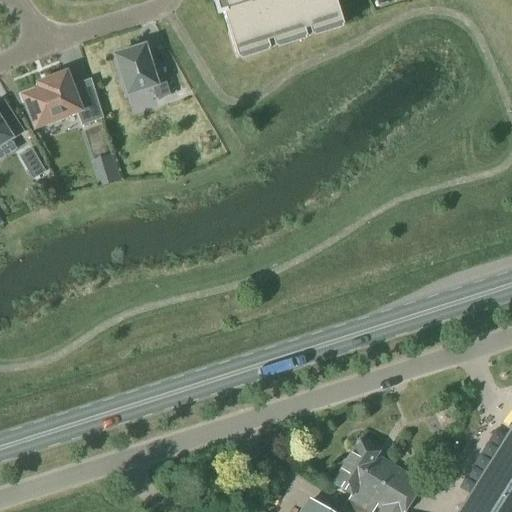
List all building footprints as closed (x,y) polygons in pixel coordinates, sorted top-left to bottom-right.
[(214,0),(218,12),(222,11),(237,58),(269,48),(266,41),(272,39),(274,47),(305,37),(303,29),(308,27),(311,35),(342,25),(334,0),(214,0)] [(131,93),(151,86),(151,88),(155,99),(168,95),(167,92),(160,68),(150,71),(143,48),(114,56),(115,61),(123,86),(126,94),(131,93)] [(74,96),(66,75),(66,73),(64,74),(39,84),(37,84),(38,86),(40,90),(24,96),(23,96),(22,97),(22,99),(23,98),(34,127),(33,127),(34,129),(36,129),(36,128),(76,113),(81,125),(80,126),(81,127),(83,127),(83,126),(101,119),(101,120),(103,119),(102,117),(94,92),(94,90),(74,96)] [(0,117),(0,160),(16,150),(11,141),(23,133),(9,111),(0,117)] [(103,186),(111,184),(119,181),(111,155),(95,160),(103,185),(103,186)] [(511,511),(511,425),(498,449),(457,511),(511,511)] [(373,444),(364,439),(359,441),(332,484),(351,496),(341,511),(328,511),(311,501),(304,511),(373,511),(376,508),(379,510),(377,511),(404,511),(421,484),(376,456),(378,452),(373,449),(373,444)]
